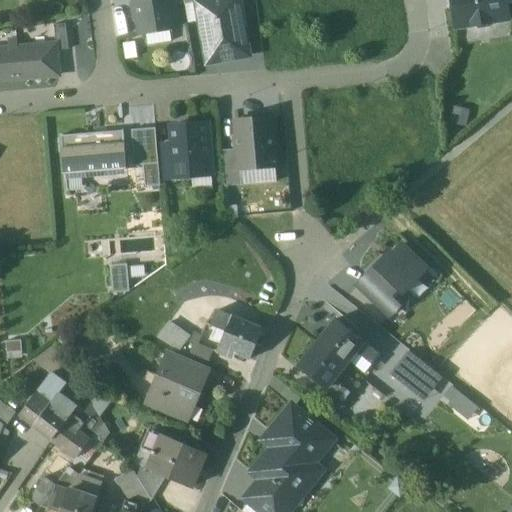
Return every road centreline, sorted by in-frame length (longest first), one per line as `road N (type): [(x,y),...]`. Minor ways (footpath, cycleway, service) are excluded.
road 1 (residential): [(302,279),(203,511)]
road 2 (residential): [(292,80),(302,279)]
road 3 (residential): [(292,80),(411,63),(419,47),(412,0)]
road 4 (residential): [(111,92),(292,80)]
road 5 (residential): [(413,188),(302,279)]
road 6 (track): [(511,106),(413,188)]
